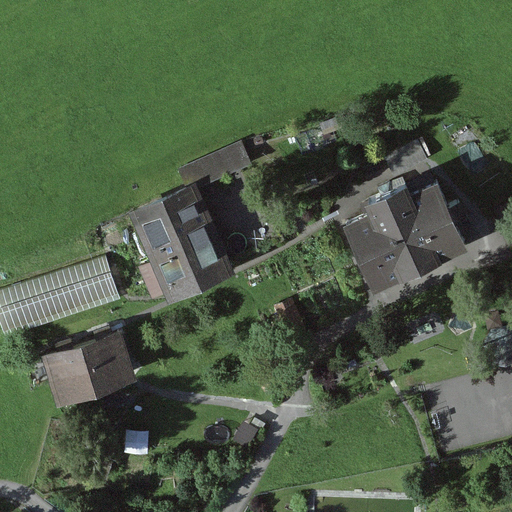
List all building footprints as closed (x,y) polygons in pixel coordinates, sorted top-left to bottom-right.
[(371,205),(348,215),(376,279),(469,238),(441,175),(415,187),(410,175),(366,194),(371,205)] [(193,180),(127,205),(160,291),(226,266),(193,180)] [(112,242),(0,273),(0,290),(7,314),(123,282),(112,242)] [(511,327),(508,325),(491,328),(482,341),(484,360),(506,362),(511,358),(511,327)] [(118,327),(41,351),(54,394),(132,370),(118,327)] [(81,426),(75,450),(112,460),(119,436),(81,426)]
